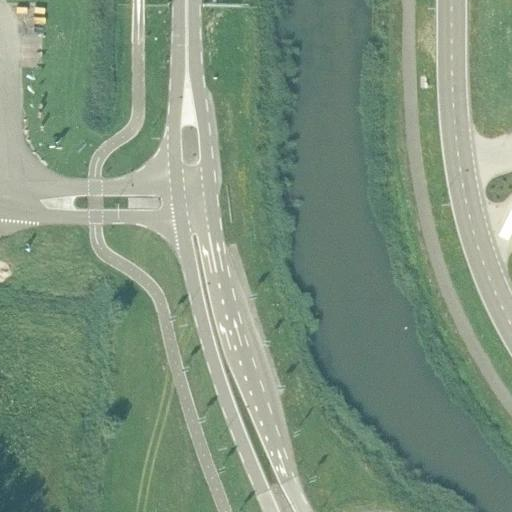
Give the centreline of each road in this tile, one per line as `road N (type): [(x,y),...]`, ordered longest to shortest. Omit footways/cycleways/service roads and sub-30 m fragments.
road 1 (tertiary): [(283,511),(245,423),(194,231),(187,0)]
road 2 (unclassified): [(452,0),(462,189),(480,255),(511,318)]
